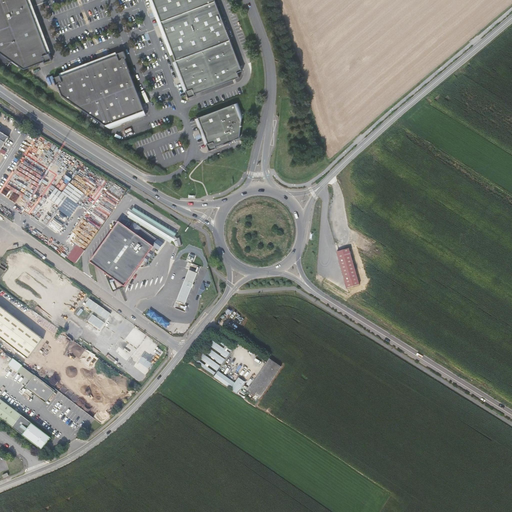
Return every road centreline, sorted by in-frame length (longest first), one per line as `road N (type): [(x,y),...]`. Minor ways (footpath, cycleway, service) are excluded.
road 1 (tertiary): [(511,17),(325,180)]
road 2 (secondary): [(511,415),(320,294)]
road 3 (unclassified): [(17,229),(185,350)]
road 4 (secondary): [(0,89),(166,200)]
road 5 (tertiary): [(185,350),(91,447),(48,470)]
